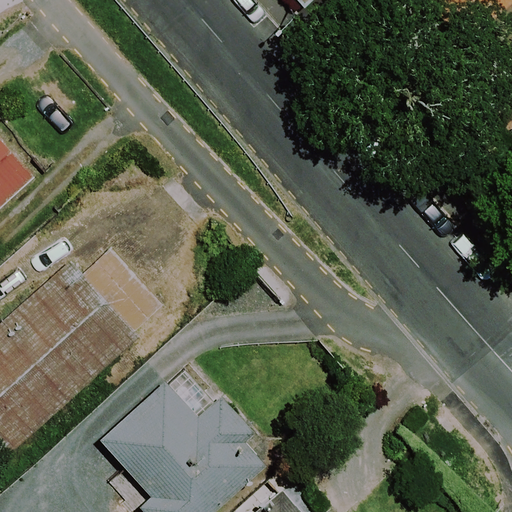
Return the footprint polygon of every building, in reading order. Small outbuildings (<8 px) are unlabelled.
[(509,0),(433,0),(469,38),(509,0)] [(0,202),(27,176),(0,149),(0,202)] [(0,457),(132,338),(61,259),(0,314),(0,457)] [(210,402),(176,364),(92,436),(143,495),(131,506),(135,511),(206,511),(272,456),(219,395),(210,402)] [(250,511),(299,511),(280,488),(250,511)]
